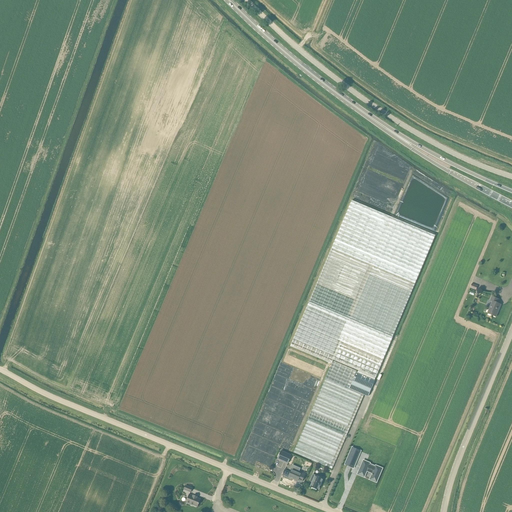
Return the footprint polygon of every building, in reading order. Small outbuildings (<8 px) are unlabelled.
[(351,201),(309,302),(392,337),(435,236),(351,201)] [(495,317),(500,305),(497,304),(499,300),(491,297),(490,301),(492,302),(487,314),(495,317)] [(309,302),(290,346),(331,364),(333,360),(358,371),(357,373),(374,380),(392,337),(309,302)] [(333,361),(293,452),(332,469),(363,395),(368,397),(374,381),(356,373),(356,371),(333,361)] [(349,452),(344,465),(345,466),(353,469),(361,451),(353,447),(351,447),(350,451),(349,452)] [(277,459),(288,464),(291,455),(281,451),(277,459)] [(363,459),(356,475),(364,478),(367,472),(371,474),(369,480),(376,483),(383,468),(375,465),(375,466),(370,464),(371,463),(363,459)] [(284,470),(282,475),(283,475),(282,478),(295,483),(295,481),(298,482),(298,480),(302,482),(305,474),(299,472),(300,469),(292,465),(289,470),(291,470),(290,472),(284,470)] [(313,475),(310,481),(312,482),(310,487),(312,487),(311,488),(316,490),(317,490),(318,490),(323,479),(313,475)] [(193,497),(189,495),(186,502),(190,504),(190,505),(192,506),(193,505),(197,507),(200,499),(196,498),(197,497),(193,496),(193,497)]
